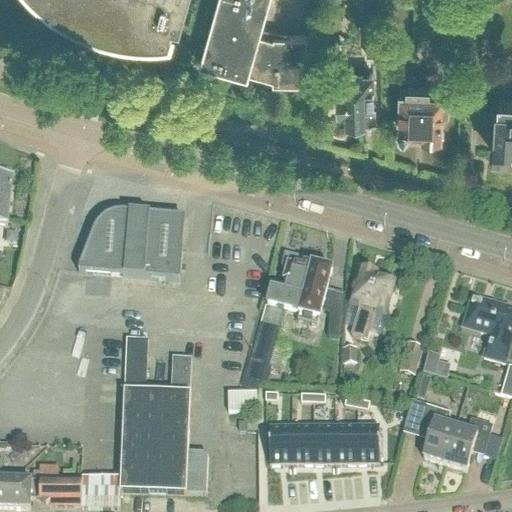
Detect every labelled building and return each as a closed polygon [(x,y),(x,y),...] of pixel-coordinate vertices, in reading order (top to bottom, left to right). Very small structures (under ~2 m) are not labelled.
[(48,0),(46,4),(56,11),(67,18),(78,24),(90,29),(103,34),(116,37),(129,39),(143,40),(156,40),(170,39),(174,23),(180,25),(186,0),(48,0)] [(304,35),(287,35),(272,36),(258,32),(267,0),(215,0),(198,63),(247,76),(248,71),(272,78),(272,83),(305,83),(304,35)] [(381,54),(381,41),(379,0),(355,0),(356,22),(362,22),(364,55),(381,54)] [(343,81),(343,88),(335,88),(336,112),(344,111),(344,120),(347,119),(351,124),(358,123),(361,120),(365,120),(364,117),(373,117),(371,73),(360,73),(359,72),(346,72),(346,81),(343,81)] [(438,90),(438,88),(430,88),(430,82),(406,81),(406,86),(401,86),(401,88),(397,88),(396,114),(398,114),(398,123),(395,126),(401,134),(404,131),(420,132),(420,134),(421,134),(425,141),(434,142),(437,136),(437,133),(439,133),(439,127),(442,127),(442,119),(440,119),(440,108),(445,105),(446,95),(441,93),(441,91),(438,90)] [(492,156),(511,156),(511,99),(496,98),(493,138),(489,139),(488,150),(492,152),(492,156)] [(0,229),(6,230),(10,181),(0,179),(0,229)] [(95,235),(81,272),(79,271),(79,277),(180,286),(183,252),(181,252),(184,224),(150,221),(150,219),(129,217),(129,219),(122,218),(118,219),(113,220),(108,222),(103,225),(100,228),(97,232),(95,235)] [(268,310),(266,312),(286,316),(299,320),(297,326),(317,331),(321,316),(332,276),(330,275),(331,271),(286,260),(283,270),(288,271),(281,298),(272,296),(268,310)] [(352,309),(359,311),(352,340),(366,344),(374,315),(383,317),(392,286),(360,277),(352,309)] [(462,332),(480,337),(490,340),(483,362),(505,369),(510,350),(511,343),(511,319),(508,318),(499,316),(500,312),(501,310),(488,306),(484,305),(472,301),(471,301),(462,332)] [(277,353),(283,331),(261,326),(250,366),(268,370),(273,352),(277,353)] [(120,496),(205,500),(207,459),(187,458),(190,398),(189,398),(191,362),(172,361),(170,398),(145,396),(147,343),(126,342),(124,395),(125,395),(120,496)] [(414,380),(423,351),(408,346),(399,376),(414,380)] [(357,352),(342,352),(342,368),(357,368),(357,352)] [(191,375),(207,375),(207,354),(191,353),(191,375)] [(500,400),(511,403),(511,371),(509,370),(500,400)] [(444,398),(451,376),(441,374),(435,395),(444,398)] [(277,407),(278,399),(266,398),(265,407),(277,407)] [(301,408),(313,409),(313,401),(301,400),(301,408)] [(313,401),(313,409),(325,409),(325,401),(313,401)] [(356,414),(358,406),(346,404),(344,412),(356,414)] [(358,406),(356,414),(368,417),(370,409),(358,406)] [(423,409),(412,406),(405,429),(416,432),(423,409)] [(423,462),(446,469),(457,432),(447,429),(450,418),(426,410),(419,433),(431,436),(423,462)] [(467,436),(457,432),(446,469),(466,475),(474,449),(485,453),(492,430),(471,424),(467,436)] [(313,433),(314,471),(335,471),(335,432),(313,433)] [(357,432),(335,432),(335,471),(357,471),(357,432)] [(379,432),(357,432),(357,471),(380,471),(379,432)] [(292,433),(269,433),(270,472),(292,472),(292,433)] [(313,433),(292,433),(292,472),(314,471),(313,433)] [(41,487),(41,504),(40,504),(40,506),(47,511),(119,511),(119,482),(82,482),(82,484),(41,484),(41,487)] [(30,511),(30,503),(40,504),(41,504),(41,487),(31,487),(31,485),(0,483),(0,511),(30,511)]
